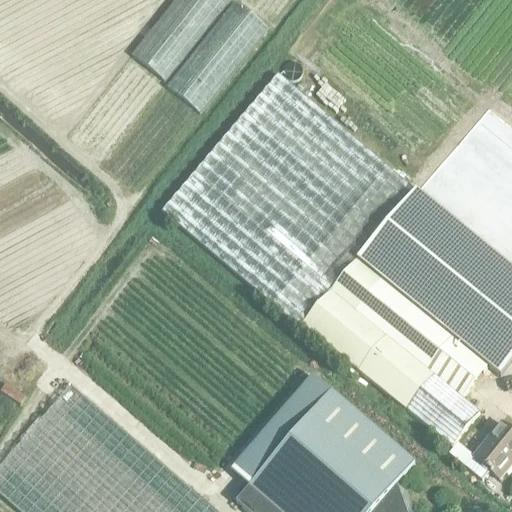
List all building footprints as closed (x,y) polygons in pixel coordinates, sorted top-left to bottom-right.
[(209,101),(242,61),(271,27),(238,0),(233,0),(174,71),(209,101)] [(279,77),(163,214),(452,450),(479,417),(461,402),(487,370),(443,333),(501,262),(279,77)] [(421,193),(511,267),(511,129),(488,110),(421,193)] [(0,392),(0,407),(14,417),(36,385),(14,370),(0,392)] [(0,470),(0,496),(18,511),(213,511),(72,388),(0,470)] [(236,506),(243,511),(405,511),(395,482),(404,479),(415,467),(333,394),(236,506)] [(474,460),(466,469),(483,483),(491,473),(493,475),(492,477),(499,483),(511,467),(511,434),(501,426),(474,460)]
